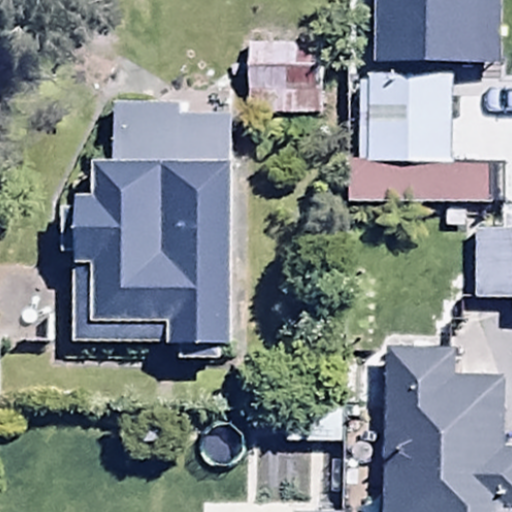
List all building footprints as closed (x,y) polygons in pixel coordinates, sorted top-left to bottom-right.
[(303,43),(242,42),(241,112),(302,112),(303,43)] [(450,75),(358,74),(357,160),(345,159),(344,206),(495,208),(496,168),(449,167),(450,75)] [(229,110),(108,108),(108,162),(79,162),(79,199),(49,199),(48,252),(69,252),(67,343),(165,345),(165,353),(234,354),(237,161),(228,161),(229,110)] [(511,232),(467,231),(465,296),(509,297),(509,321),(511,320),(511,232)] [(447,355),(382,350),(382,511),(511,511),(511,454),(502,454),(502,378),(447,378),(447,355)]
